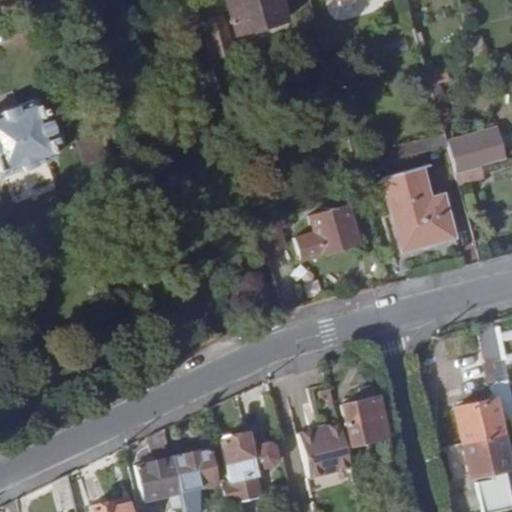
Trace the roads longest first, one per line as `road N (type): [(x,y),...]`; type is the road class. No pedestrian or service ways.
road 1 (unclassified): [(384,318),(270,349),(0,473)]
road 2 (residential): [(426,511),(384,318)]
road 3 (unclassified): [(384,318),(511,284)]
